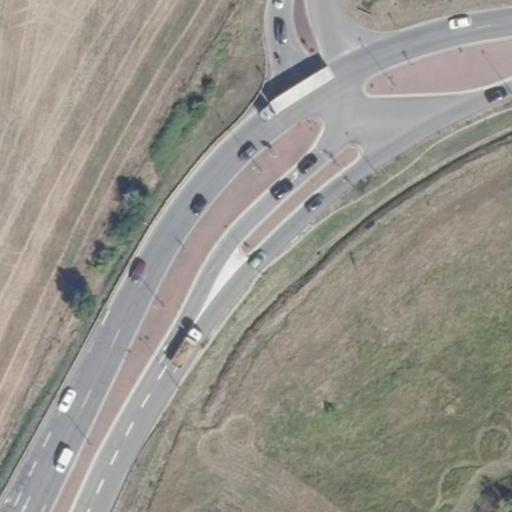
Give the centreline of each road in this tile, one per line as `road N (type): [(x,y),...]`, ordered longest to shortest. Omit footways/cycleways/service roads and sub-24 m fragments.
road 1 (primary): [(322,86),(259,132),(172,231),(32,511)]
road 2 (primary): [(211,300),(226,243),(323,149),(322,86)]
road 3 (primary): [(90,511),(120,445),(211,300)]
road 4 (primary): [(211,300),(384,137)]
road 5 (primary): [(511,24),(393,50),(322,86)]
road 6 (primary): [(384,137),(511,86)]
